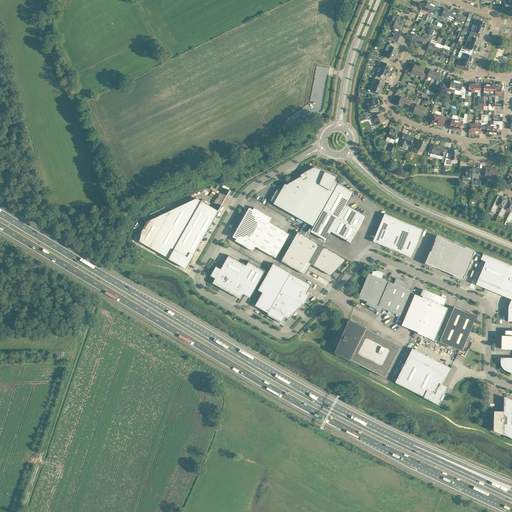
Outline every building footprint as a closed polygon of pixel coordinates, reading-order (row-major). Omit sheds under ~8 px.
[(422,7),(420,11),(423,12),(424,10),(429,13),(433,4),(427,2),(425,8),(422,7)] [(433,4),(429,13),(428,15),(436,18),(437,18),(438,16),(438,14),(436,13),(438,6),(433,4)] [(450,10),(444,8),(443,11),(440,17),(438,16),(437,18),(436,18),(436,19),(445,23),(447,17),(450,10)] [(455,12),(450,10),(447,17),(455,21),(458,14),(455,12)] [(464,16),(458,14),(455,21),(454,22),(457,23),(457,24),(457,25),(457,26),(458,27),(459,28),(459,27),(462,29),(465,20),(463,18),(464,16)] [(474,15),(472,18),(475,19),(475,20),(476,22),(478,23),(476,26),(486,29),(487,26),(486,26),(487,23),(482,22),(484,19),(474,15)] [(389,40),(393,41),(397,43),(401,33),(400,33),(401,30),(400,29),(403,21),(397,18),(397,17),(394,16),(390,24),(395,26),(393,30),(395,31),(393,38),(390,37),(389,40)] [(486,29),(476,26),(474,31),(483,35),(484,32),(486,29)] [(412,31),(410,35),(413,36),(410,43),(416,45),(419,36),(414,34),(415,33),(412,31)] [(426,43),(429,36),(426,34),(425,34),(423,35),(423,36),(422,37),(419,36),(416,45),(421,47),(424,41),(427,42),(426,43)] [(426,51),(432,53),(435,45),(437,41),(432,39),(433,36),(433,35),(433,36),(430,34),(429,36),(426,43),(429,44),(426,51)] [(472,37),(470,42),(479,46),(480,43),(480,42),(481,40),(472,37)] [(385,50),(388,51),(397,55),(399,49),(392,46),(393,44),(390,42),(389,45),(387,44),(385,50)] [(478,49),(479,46),(470,42),(469,45),(467,45),(466,47),(462,46),(461,49),(466,50),(470,52),(471,49),(476,51),(477,49),(478,49)] [(435,45),(432,53),(435,54),(435,55),(440,57),(444,48),(443,48),(443,49),(435,46),(435,45)] [(447,55),(450,56),(454,46),(453,46),(452,45),(451,45),(449,50),(444,48),(440,57),(446,59),(447,55)] [(466,50),(461,49),(460,51),(462,52),(460,58),(463,59),(473,63),(474,59),(473,59),(474,57),(469,55),(470,52),(466,50)] [(382,55),(380,58),(387,60),(388,58),(394,60),(397,55),(388,51),(386,56),(382,55)] [(379,67),(381,68),(390,71),(392,66),(385,63),(387,60),(380,58),(372,54),(371,57),(375,58),(375,59),(381,61),(378,67),(379,67)] [(461,64),(457,63),(456,67),(462,70),(464,66),(470,68),(471,66),(473,63),(463,59),(461,64)] [(407,73),(410,75),(411,73),(416,75),(420,66),(415,64),(413,68),(410,66),(407,73)] [(420,66),(416,75),(421,77),(420,79),(423,80),(424,78),(426,73),(423,72),(425,68),(420,66)] [(388,77),(388,76),(389,76),(391,72),(390,72),(390,71),(381,68),(379,73),(377,72),(376,74),(375,75),(376,75),(380,77),(381,74),(388,77)] [(376,79),(374,84),(383,88),(385,83),(379,80),(380,77),(376,75),(375,78),(376,79)] [(447,82),(445,87),(446,88),(446,91),(451,92),(451,93),(454,94),(457,80),(454,80),(454,81),(451,80),(451,83),(447,82)] [(461,81),(457,80),(454,94),(455,94),(455,93),(462,95),(462,97),(465,98),(465,96),(465,94),(466,87),(462,86),(463,83),(461,82),(461,81)] [(383,88),(374,84),(371,90),(370,89),(367,90),(366,92),(364,91),(363,91),(362,89),(360,88),(359,93),(372,95),(374,91),(381,94),(383,88)] [(397,105),(403,107),(406,98),(401,96),(402,94),(399,93),(398,96),(395,102),(398,103),(397,105)] [(406,98),(403,107),(408,109),(409,107),(411,108),(414,101),(411,100),(406,98)] [(380,106),(377,99),(369,103),(370,105),(368,105),(369,107),(370,111),(369,112),(369,111),(366,112),(363,113),(364,116),(374,112),(378,110),(377,107),(380,106)] [(414,101),(411,108),(414,109),(413,113),(418,115),(421,106),(417,104),(417,102),(414,101)] [(421,106),(418,115),(423,117),(424,115),(427,116),(430,107),(427,106),(426,108),(421,106)] [(374,112),(364,116),(366,120),(369,119),(369,120),(373,119),(376,125),(385,121),(382,113),(376,115),(374,112)] [(431,123),(437,125),(440,116),(434,114),(431,123)] [(440,116),(437,125),(443,127),(446,118),(440,116)] [(450,129),(455,130),(458,119),(457,119),(457,121),(452,119),(450,129)] [(493,122),(493,134),(499,135),(499,129),(502,129),(502,121),(498,121),(498,125),(493,124),(493,122)] [(391,129),(388,137),(391,138),(390,142),(393,143),(399,131),(394,129),(394,130),(391,129)] [(403,134),(401,139),(400,141),(401,142),(399,145),(405,148),(407,144),(410,146),(414,137),(410,136),(409,137),(403,134)] [(414,144),(412,148),(411,151),(417,154),(419,149),(424,151),(425,147),(427,143),(420,140),(417,145),(414,144)] [(428,154),(430,155),(430,156),(433,157),(434,154),(437,155),(439,146),(433,144),(432,151),(429,151),(428,154)] [(439,146),(437,155),(443,156),(442,158),(445,159),(446,158),(446,155),(443,154),(445,147),(439,146)] [(446,158),(445,159),(444,165),(452,165),(452,160),(457,160),(458,150),(451,149),(451,155),(450,155),(450,158),(446,158)] [(285,183),(273,203),(313,226),(323,209),(338,183),(334,181),(334,180),(335,180),(334,180),(336,177),(336,176),(331,175),(331,174),(332,174),(314,167),(301,174),(302,174),(301,175),(300,175),(301,176),(286,184),(285,183)] [(463,171),(462,180),(472,181),(472,177),(472,168),(466,168),(466,174),(463,173),(463,171)] [(479,168),(472,168),(472,177),(476,178),(476,181),(477,181),(477,185),(481,185),(482,172),(479,172),(479,168)] [(485,169),(485,178),(497,179),(497,178),(500,178),(502,173),(497,173),(497,170),(485,169)] [(323,209),(313,226),(310,232),(326,241),(332,232),(351,243),(367,216),(347,205),(354,192),(338,183),(323,209)] [(498,195),(490,211),(494,213),(498,205),(502,207),(502,208),(506,200),(507,199),(501,196),(501,197),(498,195)] [(169,258),(186,269),(194,255),(194,254),(219,211),(196,198),(152,219),(149,225),(146,223),(144,228),(146,230),(145,232),(142,231),(140,241),(169,258)] [(502,208),(502,207),(498,215),(502,218),(506,210),(510,212),(511,208),(511,201),(509,200),(509,201),(506,200),(502,208)] [(265,228),(262,234),(283,246),(290,234),(270,222),(272,218),(254,207),(251,212),(257,223),(258,224),(265,228)] [(257,223),(251,212),(249,210),(232,239),(235,241),(238,236),(250,235),(257,223)] [(396,218),(385,214),(373,241),(389,248),(395,251),(412,257),(423,230),(412,225),(396,219),(396,218)] [(262,234),(265,228),(258,224),(257,223),(250,235),(238,236),(235,241),(253,251),(256,247),(276,258),(283,246),(262,234)] [(298,231),(281,261),(305,275),(311,264),(331,275),(346,259),(298,231)] [(437,236),(425,263),(463,279),(474,251),(437,236)] [(486,261),(476,284),(511,299),(508,306),(508,307),(511,308),(511,312),(510,312),(510,315),(511,315),(511,321),(508,321),(511,321),(511,265),(483,254),(481,259),(486,261)] [(249,261),(246,265),(228,255),(221,269),(216,266),(211,276),(215,278),(213,283),(240,299),(243,294),(250,298),(265,270),(249,261)] [(268,313),(280,291),(290,273),(273,263),(258,290),(262,292),(255,305),(268,313)] [(369,273),(358,298),(378,306),(389,281),(381,278),(382,277),(383,273),(384,273),(378,271),(378,270),(377,270),(374,271),(373,271),(372,271),(373,271),(371,274),(369,273)] [(311,285),(290,273),(280,291),(303,304),(304,304),(306,300),(312,294),(307,292),(311,285)] [(394,282),(394,283),(389,281),(378,306),(400,315),(411,291),(406,288),(406,287),(408,283),(396,278),(394,282)] [(422,297),(415,294),(402,325),(418,332),(434,294),(423,290),(421,295),(423,295),(422,297)] [(288,319),(303,304),(280,291),(268,313),(268,314),(268,315),(283,323),(285,320),(284,320),(285,317),(288,319)] [(417,333),(434,340),(448,308),(441,305),(442,303),(443,304),(445,299),(434,294),(418,332),(417,333)] [(469,313),(454,307),(440,341),(462,351),(474,322),(475,322),(477,317),(476,315),(469,312),(469,313)] [(385,377),(401,346),(349,320),(335,352),(385,377)] [(511,349),(511,330),(505,330),(505,335),(501,335),(501,349),(511,349)] [(442,384),(447,375),(412,357),(413,355),(410,353),(395,382),(424,397),(423,397),(439,405),(441,400),(442,400),(445,395),(444,394),(448,387),(442,384)] [(502,368),(503,368),(503,369),(504,369),(505,370),(511,372),(511,358),(506,357),(506,363),(500,363),(501,363),(501,364),(501,365),(501,366),(502,367),(502,368)] [(511,400),(504,397),(504,411),(494,411),(493,430),(509,437),(511,438),(511,400)]
